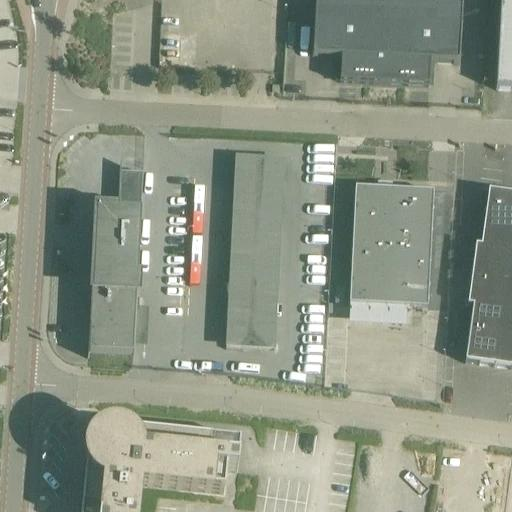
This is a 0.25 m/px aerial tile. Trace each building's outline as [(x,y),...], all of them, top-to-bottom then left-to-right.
[(461,0),(315,0),(312,58),(341,60),(339,84),(428,89),(430,64),(458,66),(461,0)] [(511,0),(499,0),(495,91),(511,92),(511,0)] [(283,161),(235,159),(225,351),(273,353),(283,161)] [(95,236),(94,236),(87,360),(89,360),(89,354),(133,356),(142,175),(121,174),(121,166),(120,166),(117,213),(97,212),(95,236)] [(352,187),(371,188),(372,178),(352,178),(352,187)] [(433,194),(355,190),(349,307),(427,311),(433,194)] [(511,196),(488,194),(480,249),(475,248),(467,307),(472,309),(464,365),(511,371),(511,196)] [(335,288),(334,306),(344,306),(345,289),(335,288)] [(86,464),(80,511),(135,511),(138,487),(223,496),(226,473),(231,474),(236,475),(240,443),(126,432),(125,432),(122,431),(120,431),(117,430),(115,430),(112,430),(109,430),(106,431),(102,432),(101,433),(99,434),(96,436),(95,438),(92,441),(89,445),(88,448),(87,451),(86,453),(86,458),(86,461),(87,463),(86,464)]
